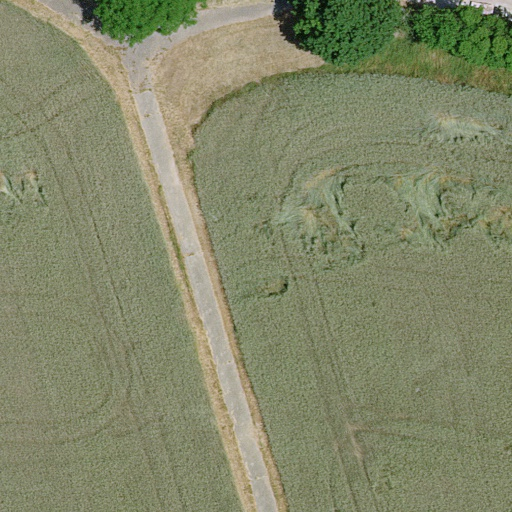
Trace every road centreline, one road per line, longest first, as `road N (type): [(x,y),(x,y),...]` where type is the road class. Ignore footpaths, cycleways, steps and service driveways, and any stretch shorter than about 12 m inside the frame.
road 1 (track): [(270,0),(167,30),(141,79),(270,511)]
road 2 (track): [(141,79),(48,0)]
